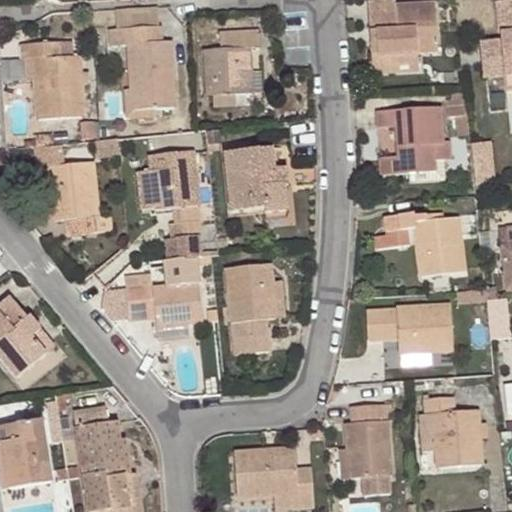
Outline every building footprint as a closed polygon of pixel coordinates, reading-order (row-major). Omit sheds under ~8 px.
[(367,3),(371,57),(382,56),(382,65),(417,63),(417,54),(437,53),(433,2),(396,6),(396,1),(367,3)] [(511,1),(496,3),(500,43),(479,45),(482,71),(504,68),(505,77),(511,76),(511,1)] [(159,8),(116,10),(117,30),(160,28),(159,8)] [(128,46),(130,91),(131,112),(155,110),(175,109),(170,42),(161,43),(160,28),(110,31),(111,48),(128,46)] [(244,48),(252,48),(259,48),(258,30),(219,33),(218,35),(203,36),(205,50),(202,51),(205,97),(213,97),(234,95),(254,95),(253,73),(245,73),(244,48)] [(21,60),(25,60),(34,60),(36,82),(38,121),(82,118),(80,85),(79,74),(78,57),(59,59),(59,44),(19,46),(21,60)] [(253,73),(252,48),(244,48),(245,73),(253,73)] [(382,56),(371,57),(372,75),(418,72),(417,63),(382,65),(382,56)] [(34,60),(25,60),(27,83),(36,82),(34,60)] [(504,68),(482,71),(482,79),(505,77),(504,68)] [(260,72),(253,73),(254,95),(262,95),(260,72)] [(86,73),(79,74),(80,85),(87,85),(86,73)] [(131,112),(130,91),(123,91),(125,121),(155,118),(155,110),(131,112)] [(234,95),(213,97),(213,108),(234,107),(234,95)] [(440,107),(376,111),(377,129),(395,128),(397,159),(398,175),(444,172),(443,161),(451,161),(450,142),(442,143),(440,107)] [(467,117),(466,107),(447,109),(449,119),(457,117),(467,117)] [(459,137),(469,136),(467,117),(457,117),(459,137)] [(92,123),(80,124),(81,140),(93,139),(92,123)] [(490,144),(470,147),(474,186),(495,184),(490,144)] [(60,148),(34,150),(35,161),(46,160),(47,169),(51,202),(52,220),(52,222),(65,221),(78,220),(79,235),(111,232),(109,216),(98,218),(92,164),(62,167),(60,148)] [(283,188),(282,170),(273,171),(271,151),(224,155),(230,213),(264,210),(264,215),(286,212),(283,188)] [(196,261),(201,260),(198,237),(202,237),(193,153),(148,157),(150,177),(153,207),(153,212),(173,210),(179,209),(181,223),(174,224),(168,224),(172,263),(196,261)] [(398,175),(397,159),(379,160),(380,177),(398,175)] [(46,160),(35,161),(36,170),(47,169),(46,160)] [(153,207),(150,177),(139,178),(141,209),(153,207)] [(52,220),(51,202),(40,203),(42,221),(52,220)] [(173,210),(174,224),(181,223),(179,209),(173,210)] [(414,214),(384,219),(387,236),(374,238),(375,251),(410,247),(407,230),(414,229),(420,278),(463,272),(457,219),(426,222),(426,216),(415,218),(414,214)] [(66,236),(79,235),(78,220),(65,221),(66,236)] [(502,248),(505,275),(511,273),(511,229),(506,230),(509,248),(502,248)] [(172,263),(164,264),(167,286),(151,287),(150,277),(124,279),(129,321),(146,319),(142,292),(151,291),(154,318),(155,330),(187,326),(202,324),(196,261),(172,263)] [(124,279),(150,277),(149,265),(131,267),(124,273),(124,279)] [(253,322),(265,321),(276,321),(272,283),(270,265),(225,270),(234,357),(268,353),(266,336),(255,338),(253,322)] [(110,323),(129,321),(124,279),(114,281),(104,289),(101,312),(105,317),(110,323)] [(272,283),(276,321),(285,320),(281,282),(272,283)] [(479,290),(468,291),(468,303),(480,302),(479,290)] [(142,292),(146,319),(154,318),(151,291),(142,292)] [(31,337),(40,331),(29,317),(26,319),(10,298),(0,305),(0,359),(17,380),(46,355),(31,337)] [(509,298),(487,300),(490,338),(511,337),(509,298)] [(367,341),(384,340),(383,325),(397,324),(398,339),(399,353),(453,351),(450,307),(365,313),(367,341)] [(266,336),(265,321),(253,322),(255,338),(266,336)] [(383,325),(384,340),(398,339),(397,324),(383,325)] [(189,338),(187,326),(155,330),(156,342),(189,338)] [(55,349),(40,331),(31,337),(46,355),(55,349)] [(423,401),(424,416),(433,414),(435,451),(436,469),(482,465),(479,439),(478,426),(477,412),(455,414),(454,399),(423,401)] [(378,407),(350,410),(351,425),(345,425),(347,449),(350,480),(363,479),(365,496),(391,494),(390,476),(392,476),(387,421),(379,422),(378,407)] [(433,414),(424,416),(421,416),(422,452),(435,451),(433,414)] [(0,427),(0,445),(1,446),(8,489),(50,483),(41,422),(0,427)] [(124,477),(130,477),(124,441),(120,442),(118,425),(75,432),(87,511),(104,511),(129,508),(124,477)] [(487,425),(478,426),(479,439),(489,438),(487,425)] [(1,446),(0,445),(0,480),(1,490),(8,489),(1,446)] [(341,481),(350,480),(347,449),(339,450),(341,481)] [(237,498),(273,495),(297,493),(299,510),(314,509),(311,470),(296,471),(295,450),(234,455),(237,498)] [(76,466),(65,468),(67,481),(78,479),(76,466)] [(140,511),(135,475),(130,477),(124,477),(129,508),(104,511),(140,511)] [(297,493),(273,495),(274,511),(299,510),(297,493)]
